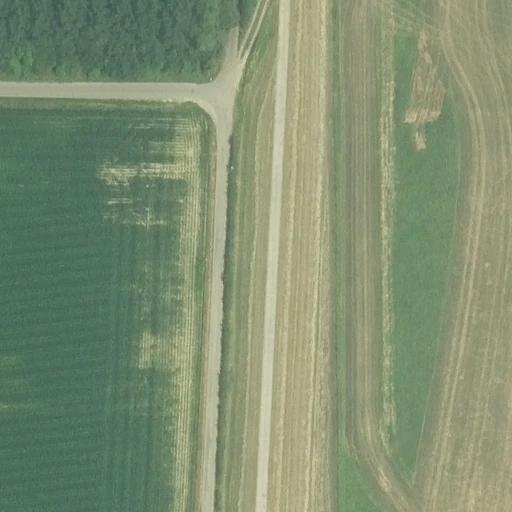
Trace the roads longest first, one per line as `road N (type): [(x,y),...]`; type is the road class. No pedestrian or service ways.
road 1 (track): [(283,0),(259,511)]
road 2 (unclassified): [(206,511),(225,92)]
road 3 (unclassified): [(0,89),(225,92)]
